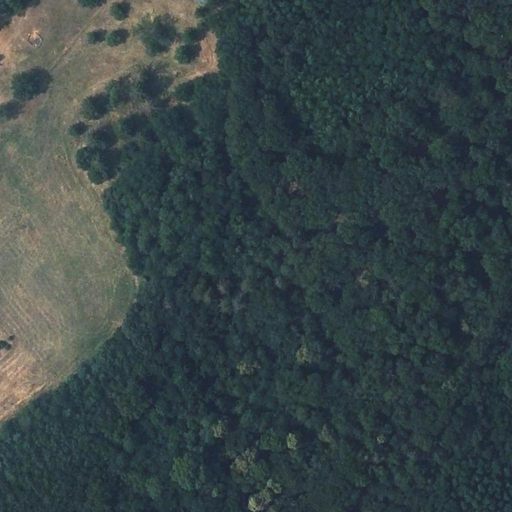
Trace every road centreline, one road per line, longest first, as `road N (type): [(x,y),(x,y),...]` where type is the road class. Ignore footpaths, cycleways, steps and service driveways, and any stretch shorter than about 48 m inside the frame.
road 1 (track): [(511,111),(397,265),(276,289),(188,325),(165,344),(123,446),(75,511)]
road 2 (track): [(306,511),(411,459),(435,432),(498,304),(511,250)]
